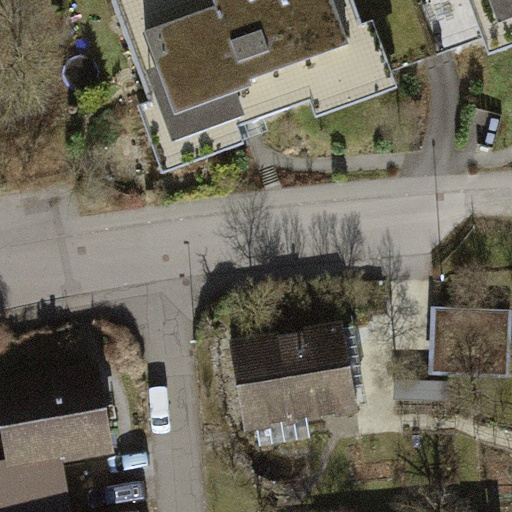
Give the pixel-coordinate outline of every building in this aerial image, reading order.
[(369,0),(105,0),(161,165),(398,85),(369,0)] [(511,0),(470,0),(487,57),(511,50),(511,0)] [(147,309),(0,318),(0,433),(155,423),(147,309)] [(511,365),(511,309),(450,309),(449,364),(511,365)] [(410,310),(249,332),(266,453),(427,431),(410,310)]
